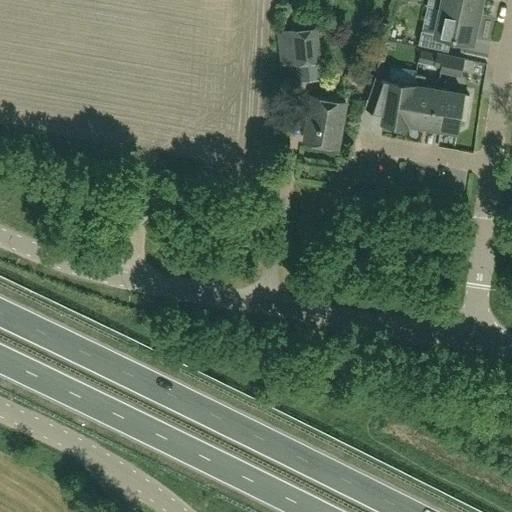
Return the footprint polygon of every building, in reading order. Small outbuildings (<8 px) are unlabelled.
[(441,7),(478,15),(481,0),(430,0),(429,5),(441,7)] [(445,35),(450,36),(473,41),(478,15),(441,7),(436,32),(422,29),(419,44),(442,49),(445,35)] [(320,61),(316,27),(293,29),(296,63),(320,61)] [(431,52),(421,50),(419,59),(429,61),(431,52)] [(348,54),(349,80),(373,79),(372,53),(348,54)] [(464,58),(437,53),(434,69),(460,74),(464,58)] [(288,55),(279,57),(282,69),(288,68),(291,86),(300,84),(296,64),(290,66),(288,55)] [(431,125),(437,87),(424,85),(426,73),(417,72),(415,84),(415,83),(408,121),(409,121),(431,125)] [(409,121),(408,121),(415,83),(389,79),(389,80),(378,78),(368,106),(384,109),(382,119),(409,123),(409,121)] [(463,92),(437,87),(431,125),(457,129),(459,117),(466,118),(470,95),(463,94),(463,92)] [(338,146),(346,102),(312,96),(305,140),(338,146)] [(361,129),(373,130),(374,113),(362,113),(361,129)]
